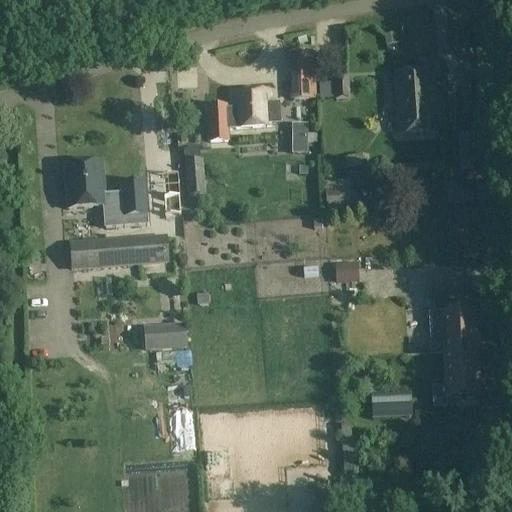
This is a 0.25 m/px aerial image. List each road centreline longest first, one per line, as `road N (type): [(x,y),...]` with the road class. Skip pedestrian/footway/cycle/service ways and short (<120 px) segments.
road 1 (unclassified): [(0,106),(248,26),(425,0)]
road 2 (unclassified): [(511,309),(494,0)]
